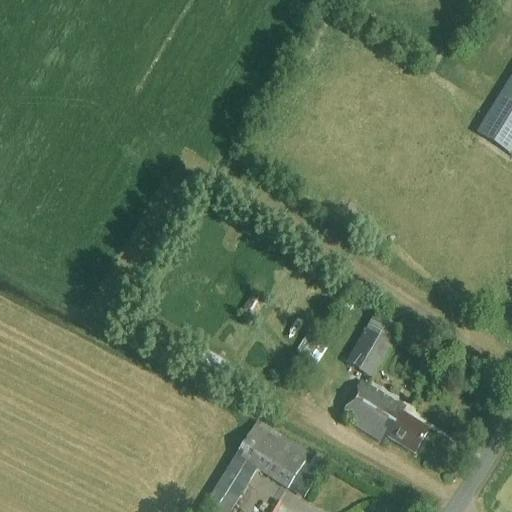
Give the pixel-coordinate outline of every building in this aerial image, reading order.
[(511,79),(477,136),(511,157),(511,79)] [(252,293),(238,315),(251,324),(265,302),(252,293)] [(371,381),(400,332),(374,317),(345,366),(371,381)] [(413,456),(428,432),(399,414),(402,410),(361,385),(340,419),(383,445),(387,440),(413,456)] [(226,471),(246,484),(256,468),(289,488),(309,455),(256,422),(226,471)]
